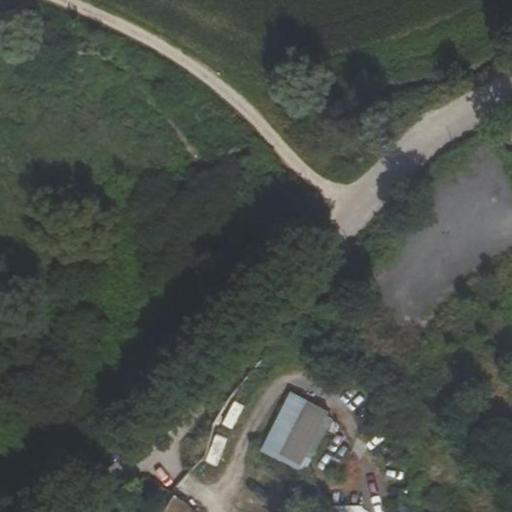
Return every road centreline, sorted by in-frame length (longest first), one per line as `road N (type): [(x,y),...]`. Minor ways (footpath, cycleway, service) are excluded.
road 1 (unclassified): [(511,89),(402,169),(263,336),(90,511)]
road 2 (track): [(368,210),(325,198),(259,123),(185,58),(67,0)]
